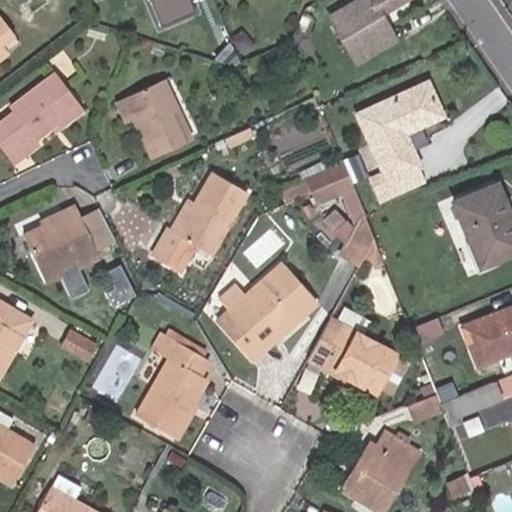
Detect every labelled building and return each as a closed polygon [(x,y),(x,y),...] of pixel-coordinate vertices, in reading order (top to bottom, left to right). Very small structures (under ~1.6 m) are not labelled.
[(360,0),(331,16),(356,62),(396,41),(383,15),(410,0),(360,0)] [(0,55),(6,51),(0,42),(13,32),(0,15),(0,55)] [(55,121),(77,104),(52,71),(7,105),(13,111),(0,119),(23,152),(36,142),(32,137),(55,121)] [(136,113),(153,152),(193,135),(166,74),(119,96),(128,117),(136,113)] [(360,115),(386,180),(416,169),(404,136),(442,121),(429,88),(360,115)] [(80,108),(77,104),(55,121),(58,126),(80,108)] [(278,190),(283,201),(348,174),(343,162),(278,190)] [(173,225),(170,223),(157,247),(182,264),(196,240),(212,249),(250,187),(217,167),(198,197),(179,228),(173,225)] [(511,257),(511,223),(498,187),(454,202),(479,269),(511,257)] [(192,193),(173,225),(179,228),(198,197),(192,193)] [(66,209),(45,219),(25,229),(48,276),(102,251),(78,198),(64,205),(66,209)] [(42,215),(45,219),(66,209),(64,205),(42,215)] [(373,239),(365,217),(342,254),(359,263),(373,239)] [(373,239),(359,263),(383,263),(373,239)] [(226,297),(232,305),(219,317),(253,355),(306,309),(297,298),(308,288),(285,261),(247,292),(240,285),(226,297)] [(297,298),(306,309),(317,299),(308,288),(297,298)] [(0,368),(1,369),(34,312),(0,292),(0,368)] [(478,366),(511,352),(511,308),(463,328),(478,366)] [(397,353),(331,314),(310,352),(349,373),(376,389),(397,353)] [(443,334),(437,318),(409,329),(415,345),(443,334)] [(91,355),(98,336),(69,326),(63,346),(91,355)] [(137,409),(174,431),(209,374),(201,369),(211,352),(182,334),(137,409)] [(310,352),(307,357),(347,378),(349,373),(310,352)] [(498,399),(492,383),(449,400),(456,416),(498,399)] [(405,402),(412,424),(441,412),(438,404),(433,391),(405,402)] [(456,416),(449,400),(438,404),(441,412),(448,427),(459,423),(456,416)] [(36,437),(0,416),(0,466),(13,474),(36,437)] [(355,475),(348,471),(339,485),(381,511),(420,449),(385,428),(376,442),(355,475)] [(369,438),(348,471),(355,475),(376,442),(369,438)] [(462,474),(444,482),(450,497),(468,489),(462,474)] [(104,511),(50,479),(30,511),(104,511)]
